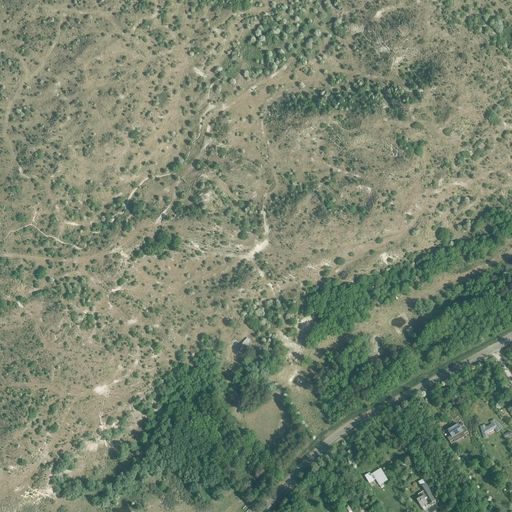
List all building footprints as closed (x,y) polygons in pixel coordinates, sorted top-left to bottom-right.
[(242,344),(237,350),(238,352),(240,350),(243,353),(247,349),(242,344)] [(497,432),(501,430),(495,420),(491,422),(492,424),(486,428),(485,426),(481,427),(484,439),(488,438),(487,434),(492,431),(492,430),(494,428),(497,432)] [(451,436),(447,438),(451,445),(455,442),(454,440),(464,434),(465,436),(469,434),(462,423),(459,425),(458,426),(454,429),(454,428),(448,432),(451,436)] [(382,483),(387,480),(381,469),(371,475),(370,473),(365,476),(369,483),(375,479),(379,485),(380,485),(381,488),(384,487),(382,483)] [(431,503),(436,501),(426,485),(421,487),(424,491),(418,494),(420,497),(416,499),(421,507),(428,503),(425,499),(428,497),(431,503)]
